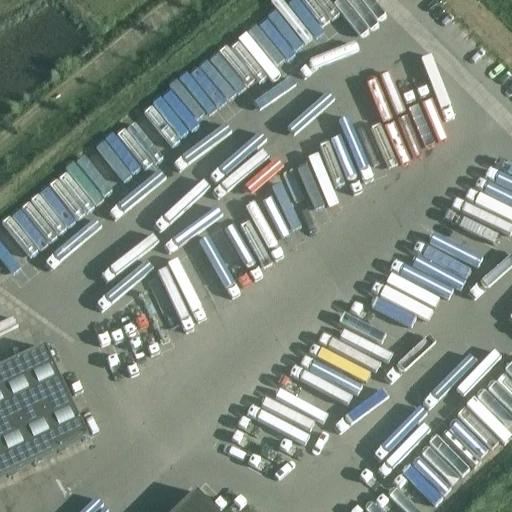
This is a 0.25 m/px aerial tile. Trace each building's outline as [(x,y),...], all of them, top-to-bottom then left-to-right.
[(293,206),(302,226),(320,217),(311,198),(293,206)] [(285,206),(274,211),(284,234),(296,228),(285,206)] [(313,250),(338,242),(331,222),(306,230),(313,250)] [(212,295),(221,290),(203,256),(194,261),(212,295)] [(192,314),(203,308),(184,271),(168,279),(191,324),(195,321),(192,314)] [(354,329),(401,298),(389,279),(363,296),(368,305),(348,319),(354,329)] [(260,326),(280,309),(273,302),(254,318),(260,326)] [(363,343),(352,348),(356,355),(415,327),(404,304),(355,328),(363,343)] [(122,307),(111,312),(126,345),(137,340),(122,307)] [(126,346),(129,360),(146,357),(143,343),(126,346)] [(45,349),(0,370),(0,482),(88,441),(45,349)] [(436,431),(474,408),(465,392),(427,416),(436,431)] [(484,446),(469,429),(454,442),(470,459),(484,446)] [(299,471),(259,497),(266,507),(305,481),(299,471)] [(213,511),(196,494),(177,511),(213,511)]
